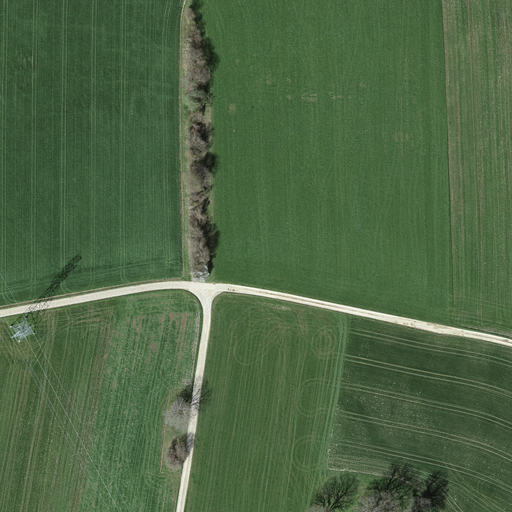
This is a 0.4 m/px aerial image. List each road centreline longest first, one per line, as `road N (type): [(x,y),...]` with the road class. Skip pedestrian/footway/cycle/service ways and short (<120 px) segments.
road 1 (track): [(511,346),(207,287),(158,286),(0,315)]
road 2 (track): [(180,511),(207,287)]
